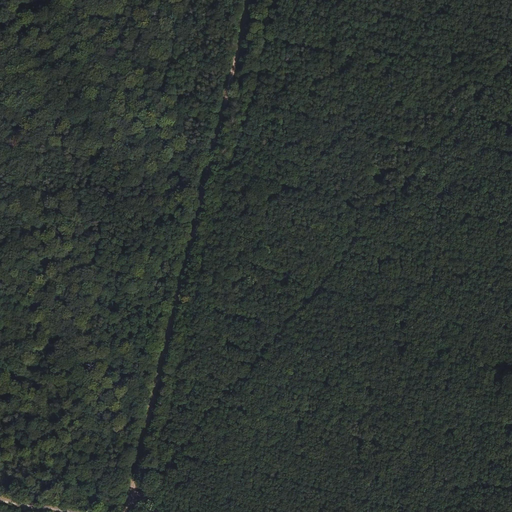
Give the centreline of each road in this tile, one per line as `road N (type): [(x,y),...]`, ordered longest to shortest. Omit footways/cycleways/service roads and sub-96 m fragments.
road 1 (track): [(133,511),(511,61)]
road 2 (unknown): [(250,0),(127,511)]
road 3 (unknown): [(113,511),(0,422)]
